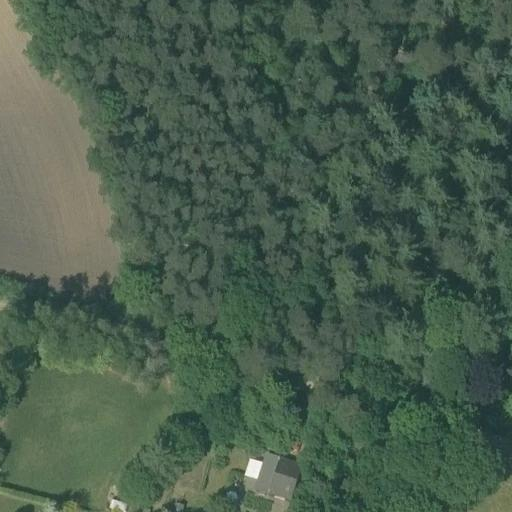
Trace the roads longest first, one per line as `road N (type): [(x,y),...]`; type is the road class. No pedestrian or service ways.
road 1 (track): [(0,304),(140,334),(433,422)]
road 2 (track): [(433,422),(511,313)]
